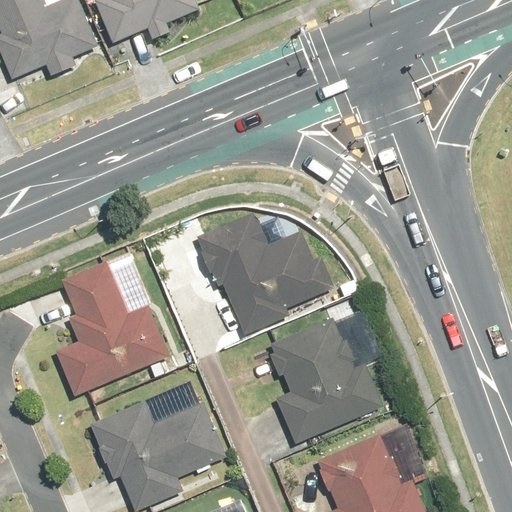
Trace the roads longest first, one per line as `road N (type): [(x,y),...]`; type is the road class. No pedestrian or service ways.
road 1 (secondary): [(442,265),(345,173),(215,126)]
road 2 (secondary): [(511,42),(465,111),(442,265)]
road 3 (secondary): [(0,212),(215,126)]
road 4 (secondary): [(364,61),(442,265)]
road 5 (secondary): [(442,265),(511,448)]
road 6 (secondary): [(215,126),(364,61)]
road 7 (secondary): [(364,61),(511,0)]
road 8 (residential): [(0,388),(52,511)]
